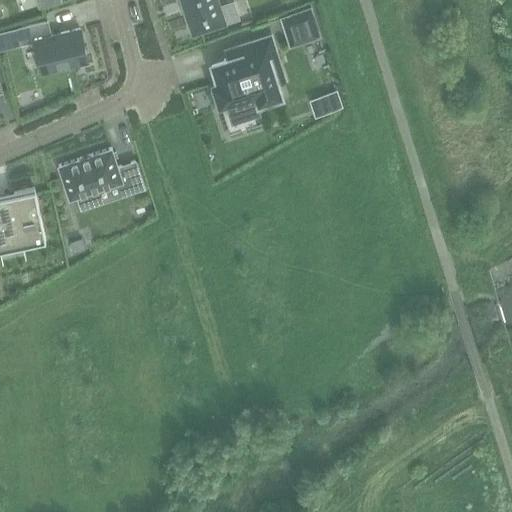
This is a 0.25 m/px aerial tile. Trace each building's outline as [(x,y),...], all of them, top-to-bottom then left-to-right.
[(192,27),(192,29),(194,29),(194,28),(223,19),(224,19),(225,22),(239,18),(233,1),(220,5),(218,0),(181,0),(182,3),(184,2),(187,10),(185,10),(186,13),(187,13),(192,27)] [(319,36),(310,10),(282,19),(291,45),(319,36)] [(22,44),(34,41),(41,71),(88,60),(80,28),(51,35),(47,21),(19,28),(22,44)] [(219,104),(224,102),(238,98),(242,109),(258,104),(282,96),(278,84),(277,81),(283,79),(270,37),(245,45),(247,51),(227,58),(211,63),(217,82),(213,83),(219,104)] [(81,208),(99,202),(94,189),(121,181),(125,193),(144,187),(135,160),(118,166),(111,147),(58,165),(69,198),(77,195),(81,208)] [(0,195),(0,248),(46,239),(35,188),(0,195)]
